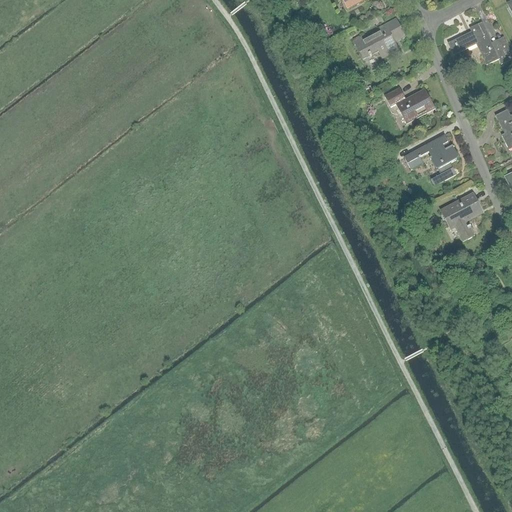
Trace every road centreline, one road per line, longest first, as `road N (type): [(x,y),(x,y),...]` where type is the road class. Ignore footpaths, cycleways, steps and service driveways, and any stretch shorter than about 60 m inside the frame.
road 1 (track): [(213,0),(258,74),(475,511)]
road 2 (residential): [(511,239),(422,27)]
